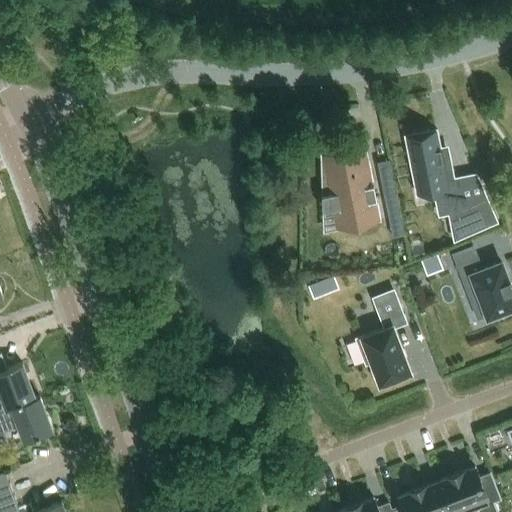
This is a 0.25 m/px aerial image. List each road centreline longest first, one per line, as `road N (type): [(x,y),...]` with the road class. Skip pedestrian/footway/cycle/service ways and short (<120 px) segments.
road 1 (unclassified): [(23,118),(152,74),(350,72),(424,60),(511,32)]
road 2 (unclassified): [(171,511),(23,118)]
road 3 (residential): [(316,455),(511,387)]
